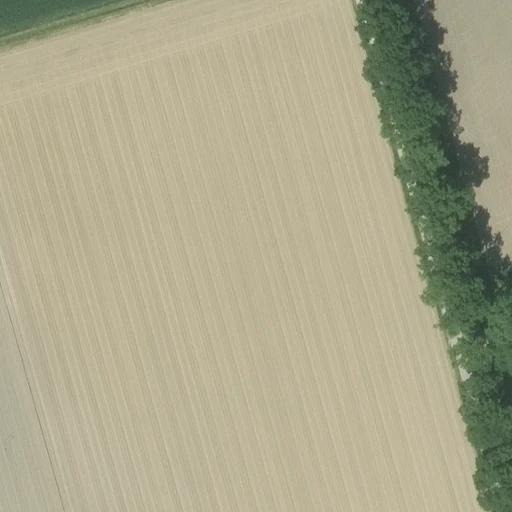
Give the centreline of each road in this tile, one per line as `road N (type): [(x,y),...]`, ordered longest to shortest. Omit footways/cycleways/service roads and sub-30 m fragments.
road 1 (unclassified): [(368,0),(468,364)]
road 2 (unclassified): [(468,364),(508,511)]
